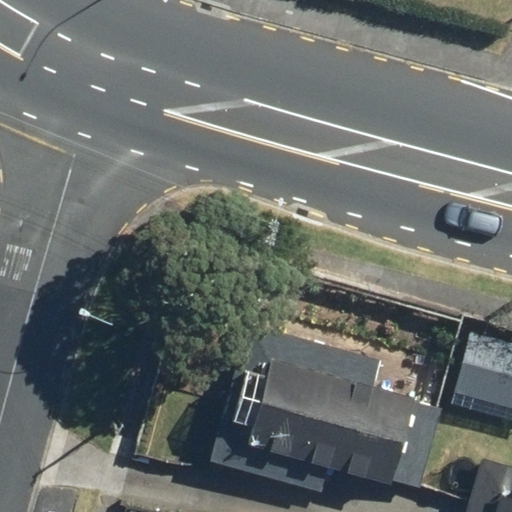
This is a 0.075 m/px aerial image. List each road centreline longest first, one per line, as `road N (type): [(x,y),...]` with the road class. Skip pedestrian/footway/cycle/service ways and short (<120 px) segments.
road 1 (primary): [(511,190),(101,70)]
road 2 (residential): [(0,404),(101,70)]
